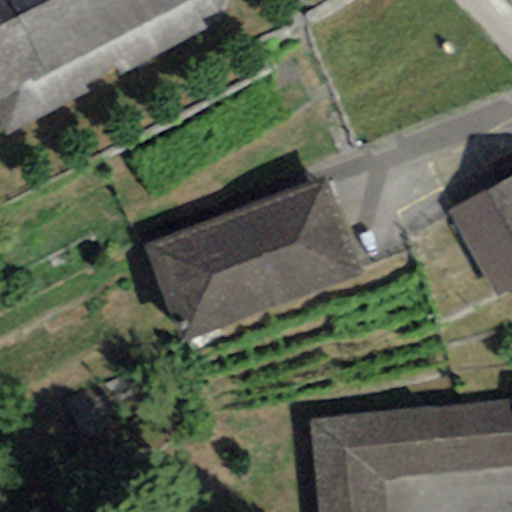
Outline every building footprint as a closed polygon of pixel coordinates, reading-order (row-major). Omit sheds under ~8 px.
[(193,0),(0,0),(0,94),(14,121),(205,22),(193,0)] [(511,175),(444,211),(484,289),(511,274),(511,256),(504,242),(511,238),(511,175)] [(137,251),(166,331),(333,270),(304,190),(137,251)] [(312,511),(384,511),(381,474),(511,461),(511,395),(303,415),(312,511)] [(511,511),(511,501),(502,502),(502,511),(511,511)]
